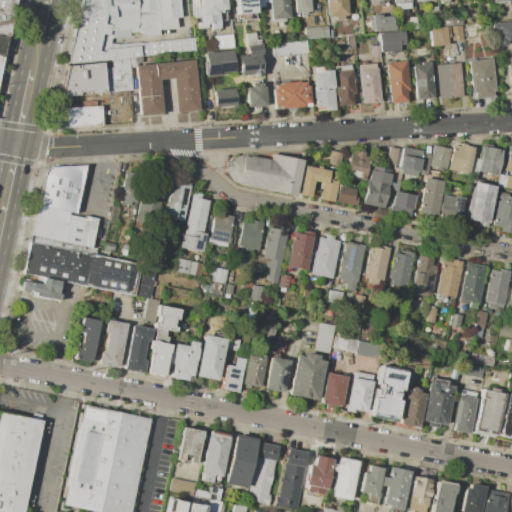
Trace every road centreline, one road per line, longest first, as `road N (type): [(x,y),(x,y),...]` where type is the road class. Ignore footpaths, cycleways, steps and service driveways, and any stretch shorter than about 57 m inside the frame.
road 1 (residential): [(511,467),(0,363)]
road 2 (residential): [(511,122),(43,149),(0,141)]
road 3 (residential): [(176,141),(236,197),(511,252)]
